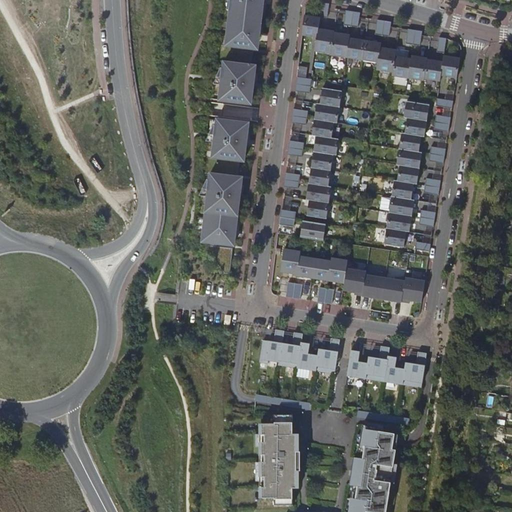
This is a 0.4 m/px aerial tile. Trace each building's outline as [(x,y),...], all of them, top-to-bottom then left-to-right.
[(227,0),(226,10),(230,10),(226,46),(253,49),(254,41),(259,41),(261,28),(256,27),(258,10),(263,11),(264,0),(227,0)] [(328,8),(329,4),(322,3),(320,17),(327,18),(327,16),(328,8)] [(336,18),(337,10),(328,8),(327,16),(336,18)] [(344,19),(346,11),(337,10),(336,18),(344,19)] [(351,27),(353,12),(346,11),(344,19),(343,25),(351,27)] [(359,18),(360,13),(353,12),(351,27),(358,28),(358,25),(359,18)] [(317,32),(320,18),(304,15),(301,36),(316,38),(317,32)] [(367,27),(368,19),(359,18),(358,25),(367,27)] [(376,28),(377,20),(368,19),(367,27),(376,28)] [(384,21),(377,20),(376,28),(374,35),(382,36),(384,21)] [(390,27),(391,22),(384,21),(382,36),(389,37),(389,35),(390,27)] [(398,36),(399,28),(390,27),(389,35),(398,36)] [(407,37),(408,30),(399,28),(398,36),(407,37)] [(413,45),(415,30),(408,29),(408,30),(407,37),(405,44),(413,45)] [(421,35),(422,31),(415,30),(413,45),(420,46),(420,43),(421,35)] [(330,54),(333,35),(317,32),(316,38),(314,52),(330,54)] [(346,58),(349,38),(349,35),(333,33),(333,35),(330,54),(330,56),(346,58)] [(429,45),(430,37),(421,35),(420,43),(429,45)] [(437,46),(439,38),(430,37),(429,45),(437,46)] [(444,54),(446,39),(439,37),(439,38),(437,46),(436,52),(444,54)] [(362,61),(365,41),(349,38),(346,58),(362,61)] [(378,63),(380,48),(381,43),(365,41),(362,61),(378,63)] [(392,73),(395,56),(396,50),(380,48),(378,63),(376,71),(392,73)] [(407,79),(411,59),(395,56),(392,73),(392,76),(407,79)] [(427,60),(427,58),(411,56),(411,59),(407,79),(423,81),(424,79),(427,60)] [(457,79),(460,58),(443,56),(442,62),(440,76),(457,79)] [(439,82),(440,76),(442,62),(427,60),(424,79),(439,82)] [(251,66),(224,63),(224,68),(220,68),(216,77),(222,78),(221,85),(220,95),(225,95),(224,101),(250,104),(252,89),(253,89),(255,75),(250,75),(251,66)] [(310,87),(312,79),(297,77),(296,84),(310,87)] [(310,87),(296,84),(295,91),(296,92),(304,93),(309,94),(310,87)] [(339,107),(342,92),(322,88),(320,104),(339,107)] [(303,102),(304,93),(296,92),(295,100),(303,102)] [(452,109),(453,101),(437,99),(436,106),(452,109)] [(301,110),(303,102),(295,100),(294,109),(301,110)] [(427,121),(429,105),(419,103),(406,102),(404,117),(407,118),(427,121)] [(337,123),(339,107),(320,104),(316,104),(314,120),(334,123),(337,123)] [(307,119),(308,111),(301,110),(294,109),(293,109),(292,116),(307,119)] [(449,125),(450,118),(436,115),(435,122),(449,125)] [(306,125),(307,119),(292,116),(291,123),(292,123),(293,123),(300,124),(306,125)] [(424,137),(427,121),(407,118),(404,134),(421,136),(424,137)] [(244,123),(217,120),(217,125),(213,125),(209,135),(215,135),(214,142),(213,152),(218,153),(218,158),(243,161),(245,146),(246,146),(248,133),(243,132),(244,123)] [(331,139),(334,123),(314,120),(312,136),(316,136),(331,139)] [(448,132),(449,125),(435,122),(433,130),(439,131),(448,132)] [(299,134),(300,124),(293,123),(291,132),(299,134)] [(446,140),(448,132),(439,131),(438,139),(446,140)] [(297,142),(299,134),(291,132),(290,141),(297,142)] [(419,152),(421,136),(404,134),(401,133),(399,149),(419,152)] [(336,156),(339,140),(331,139),(316,136),(313,152),(333,155),(336,156)] [(445,149),(446,140),(438,139),(437,148),(445,149)] [(303,150),(304,143),(297,142),(290,141),(289,141),(288,148),(303,150)] [(444,156),(445,149),(437,148),(431,147),(430,154),(444,156)] [(302,157),(303,150),(288,148),(287,155),(288,155),(289,155),(296,156),(302,157)] [(419,168),(422,153),(419,152),(399,149),(396,165),(399,165),(419,168)] [(331,171),(333,155),(313,152),(311,168),(331,171)] [(443,164),(444,156),(430,154),(428,162),(434,162),(443,164)] [(295,165),(296,156),(289,155),(287,164),(295,165)] [(441,172),(443,164),(434,162),(433,171),(441,172)] [(294,174),(295,165),(287,164),(286,173),(294,174)] [(417,184),(419,168),(399,165),(397,181),(413,184),(417,184)] [(328,187),(331,171),(311,168),(308,184),(328,187)] [(440,181),(441,172),(433,171),(432,179),(440,181)] [(299,182),(300,175),(294,174),(286,173),(285,173),(284,180),(299,182)] [(237,178),(210,175),(210,180),(207,180),(202,189),(209,190),(208,197),(202,241),(216,243),(233,245),(234,237),(235,237),(237,223),(232,223),(233,215),(237,215),(238,200),(240,201),(241,187),(236,186),(237,178)] [(439,188),(441,181),(440,181),(432,179),(426,178),(425,186),(439,188)] [(299,182),(284,180),(283,187),(285,187),(293,188),(298,189),(299,182)] [(411,200),(413,184),(397,181),(394,181),(391,197),(411,200)] [(329,203),(331,187),(328,187),(308,184),(306,200),(309,200),(329,203)] [(438,196),(439,188),(425,186),(424,193),(430,194),(438,195),(438,196)] [(292,197),(293,188),(285,187),(284,196),(292,197)] [(436,204),(438,195),(430,194),(428,202),(436,204)] [(289,211),(292,197),(284,196),(282,210),(289,211)] [(412,216),(414,200),(411,200),(391,197),(389,213),(412,216)] [(326,219),(329,203),(309,200),(306,216),(326,219)] [(435,213),(436,204),(428,202),(427,212),(435,213)] [(295,220),(296,212),(289,211),(282,210),(281,210),(280,217),(295,220)] [(434,220),(436,213),(435,213),(427,212),(421,211),(420,217),(434,220)] [(409,232),(412,216),(389,213),(386,228),(406,231),(409,232)] [(294,226),(295,220),(280,217),(279,224),(294,226)] [(433,227),(434,220),(420,217),(418,225),(425,226),(433,227)] [(323,241),(326,224),(303,221),(300,237),(323,241)] [(431,235),(433,227),(425,226),(423,234),(431,235)] [(404,247),(406,231),(386,228),(384,244),(404,247)] [(430,245),(431,235),(423,234),(422,243),(430,245)] [(430,252),(430,245),(422,243),(416,242),(415,249),(430,252)] [(215,246),(202,245),(224,273),(229,274),(233,248),(216,246),(215,246)] [(301,252),(285,249),(281,272),(297,275),(298,272),(300,256),(301,252)] [(313,279),(316,259),(300,256),(298,272),(297,275),(297,276),(313,279)] [(346,269),(348,260),(332,258),(331,261),(328,281),(344,283),(346,269)] [(328,281),(331,261),(316,259),(313,279),(328,281)] [(366,272),(346,269),(344,283),(343,290),(355,292),(354,294),(362,295),(366,273),(366,272)] [(376,274),(366,273),(362,295),(362,297),(382,300),(385,278),(375,277),(376,274)] [(395,280),(385,278),(382,300),(401,303),(401,302),(405,279),(395,277),(395,280)] [(405,279),(401,302),(409,303),(410,301),(421,303),(425,282),(405,279)] [(294,298),(296,284),(289,282),(286,297),(294,298)] [(301,299),(303,285),(296,284),(294,298),(301,299)] [(325,303),(327,289),(320,287),(318,302),(325,303)] [(332,304),(335,290),(327,289),(325,303),(332,304)] [(279,362),(282,344),(284,331),(276,330),(274,342),(263,340),(260,362),(268,363),(268,360),(279,362)] [(297,368),(301,343),(303,334),(294,332),(292,345),(282,344),(279,362),(278,365),(297,368)] [(335,374),(340,340),(331,338),(329,351),(319,349),(318,355),(316,371),(335,374)] [(316,371),(318,355),(308,354),(310,344),(301,343),(297,368),(316,371)] [(384,382),(388,356),(390,347),(381,346),(379,359),(369,357),(368,363),(366,379),(384,382)] [(366,379),(368,363),(358,362),(360,352),(351,350),(347,376),(366,379)] [(421,387),(427,353),(418,352),(416,364),(406,363),(405,369),(403,385),(421,387)] [(388,356),(384,382),(403,385),(405,369),(395,367),(397,358),(388,356)] [(309,409),(310,402),(289,397),(288,404),(309,409)] [(381,413),(380,421),(408,424),(409,416),(381,413)] [(296,445),(296,434),(292,434),(292,415),(274,415),(274,424),(262,424),(262,434),(259,434),(259,447),(259,463),(259,481),(259,488),(262,488),(262,498),(274,498),(274,506),(293,506),(293,488),(296,488),(296,478),(296,471),(296,451),(296,445)] [(394,464),(398,435),(378,432),(379,427),(362,425),(361,435),(359,445),(363,446),(361,459),(357,458),(353,457),(349,485),(353,485),(351,498),(349,508),(348,511),(385,511),(387,504),(391,483),(394,464)]
